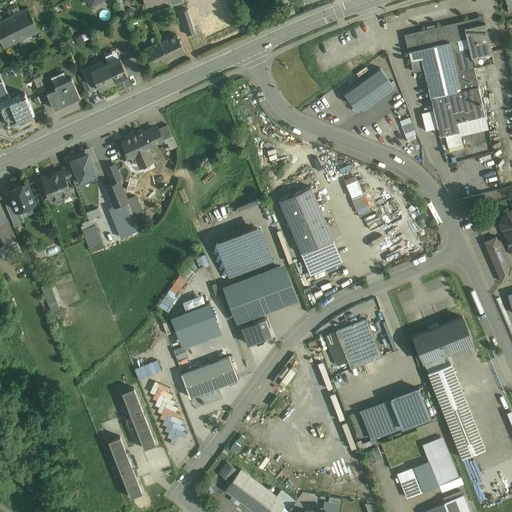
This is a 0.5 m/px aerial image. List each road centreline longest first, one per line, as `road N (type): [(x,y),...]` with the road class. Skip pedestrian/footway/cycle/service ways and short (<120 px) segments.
road 1 (residential): [(460,251),(359,291),(284,350),(190,476),(184,489),(201,511)]
road 2 (residential): [(460,251),(418,178),(285,114),(251,50)]
road 3 (secondary): [(0,165),(251,50)]
road 4 (unknown): [(376,284),(401,370),(387,389),(350,402)]
road 5 (residential): [(511,370),(460,251)]
